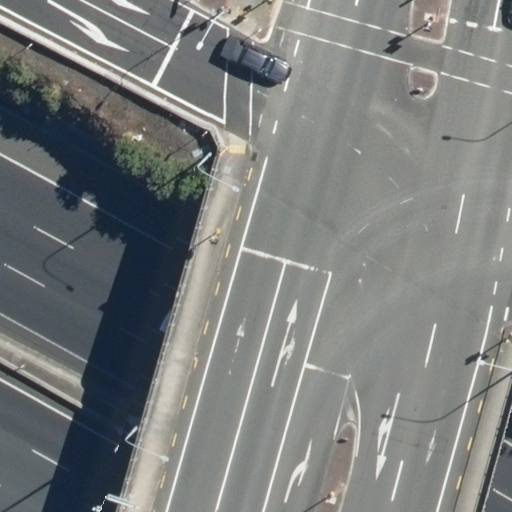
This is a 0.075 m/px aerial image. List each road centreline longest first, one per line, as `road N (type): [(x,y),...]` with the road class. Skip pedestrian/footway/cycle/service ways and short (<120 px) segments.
road 1 (motorway): [(0,266),(453,511)]
road 2 (primary): [(223,511),(329,119)]
road 3 (primary): [(468,189),(385,511)]
road 4 (motorway): [(81,0),(329,119)]
road 5 (motorway): [(138,511),(0,435)]
road 6 (motorway): [(329,119),(468,189)]
road 7 (primary): [(511,47),(468,189)]
road 8 (primary): [(329,119),(365,0)]
